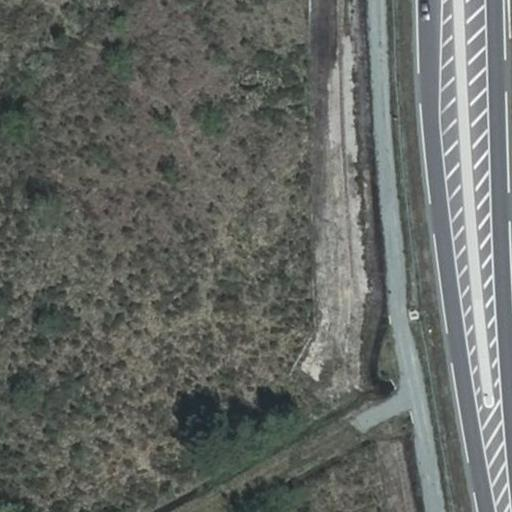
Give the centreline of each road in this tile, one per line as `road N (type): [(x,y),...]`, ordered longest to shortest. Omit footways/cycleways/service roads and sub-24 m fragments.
road 1 (track): [(438,511),(401,321),(376,0)]
road 2 (primary): [(431,0),(437,180),(489,511)]
road 3 (primary): [(511,415),(494,0)]
